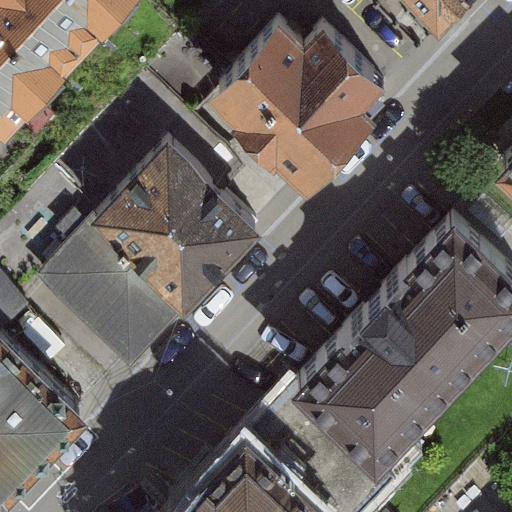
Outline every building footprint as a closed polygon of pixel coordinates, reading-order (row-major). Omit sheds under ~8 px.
[(131,0),(0,0),(0,111),(14,125),(131,0)] [(425,0),(442,17),(460,0),(425,0)] [(279,8),(210,81),(307,172),(370,105),(358,94),(381,70),(326,18),(309,36),(279,8)] [(171,137),(41,268),(128,355),(257,220),(171,137)] [(511,155),(501,167),(511,177),(511,155)] [(511,263),(461,214),(298,382),(376,457),(511,317),(511,263)] [(0,328),(0,491),(6,490),(86,405),(0,328)] [(322,511),(331,503),(252,429),(176,507),(171,511),(322,511)]
